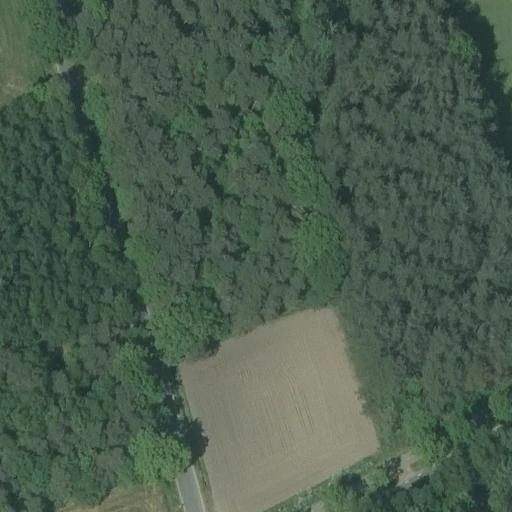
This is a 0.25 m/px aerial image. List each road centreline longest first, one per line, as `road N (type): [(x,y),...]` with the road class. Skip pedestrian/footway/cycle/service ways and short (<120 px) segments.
road 1 (unclassified): [(194,511),(56,0)]
road 2 (tertiary): [(377,511),(511,437)]
